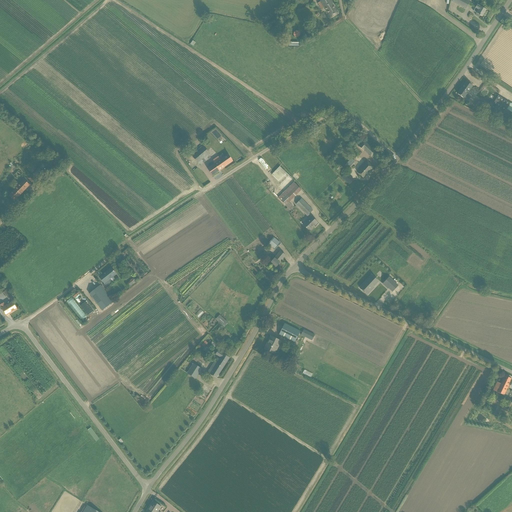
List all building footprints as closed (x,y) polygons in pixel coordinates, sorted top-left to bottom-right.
[(320,2),(317,3),(321,10),(324,8),(330,18),(332,16),(338,13),(334,7),(333,4),(332,4),(333,4),(331,0),(322,0),(320,2)] [(466,10),(467,8),(467,7),(470,1),(466,0),(452,0),(452,2),(466,10)] [(473,11),(476,13),(475,15),(476,16),(478,17),(479,17),(480,15),(482,17),(484,13),(484,12),(485,10),(486,10),(477,5),(473,11)] [(468,101),(470,98),(466,96),(473,86),(466,82),(457,94),(468,101)] [(495,106),(494,108),(478,100),(475,107),(492,117),(496,111),(508,119),(511,112),(511,104),(510,103),(510,104),(498,96),(493,104),(495,106)] [(363,151),(364,150),(365,151),(369,146),(364,141),(358,146),(363,151)] [(210,158),(206,154),(208,152),(203,146),(192,156),(200,166),(210,158)] [(45,159),(52,165),(57,159),(50,153),(45,159)] [(208,169),(212,176),(233,161),(228,155),(221,160),(208,169)] [(351,159),(345,166),(349,169),(355,162),(351,159)] [(361,170),(358,173),(363,178),(368,172),(369,173),(374,167),(367,161),(360,169),(361,170)] [(273,176),(280,183),(289,174),(281,167),(273,176)] [(52,172),(48,168),(42,175),(46,179),(52,172)] [(349,184),(354,180),(346,173),(342,177),(349,184)] [(29,185),(24,180),(9,196),(14,201),(29,185)] [(302,190),(294,182),(278,198),(289,210),(293,206),(289,202),(302,190)] [(313,210),(301,199),(296,204),(309,218),(303,225),(309,231),(314,226),(318,223),(309,214),(313,210)] [(275,249),(280,243),(273,238),(268,243),(275,249)] [(270,263),(272,265),(276,268),(280,263),(285,256),(282,252),(280,251),(270,263)] [(99,277),(102,281),(106,286),(111,283),(109,280),(116,275),(111,268),(99,277)] [(385,281),(388,278),(378,268),(375,271),(385,281)] [(378,281),(372,276),(360,288),(364,292),(371,285),(373,287),(378,281)] [(389,277),(383,283),(383,284),(386,281),(390,286),(388,288),(392,292),(398,286),(389,277)] [(89,294),(92,298),(102,310),(113,302),(103,289),(100,285),(89,294)] [(9,301),(13,298),(6,290),(3,292),(9,301)] [(81,317),(85,313),(69,295),(64,299),(81,317)] [(86,312),(92,307),(84,298),(78,303),(86,312)] [(0,305),(2,308),(3,311),(6,316),(17,309),(14,304),(13,302),(6,306),(4,303),(0,305)] [(216,319),(222,325),(226,321),(220,315),(216,319)] [(300,331),(289,326),(285,323),(279,335),(283,337),(295,343),(300,331)] [(312,340),(315,335),(304,329),(301,335),(312,340)] [(281,341),(275,338),(271,336),(269,340),(269,341),(265,349),(264,349),(269,351),(274,354),(281,341)] [(230,358),(225,355),(218,350),(216,354),(221,357),(217,363),(215,361),(207,372),(212,376),(216,378),(230,358)] [(193,363),(187,373),(196,379),(202,369),(193,363)] [(188,390),(193,382),(184,375),(178,383),(188,390)] [(508,385),(511,379),(505,376),(501,384),(497,382),(493,390),(504,395),(509,385),(508,385)] [(96,441),(99,439),(91,428),(87,430),(96,441)] [(147,511),(148,511),(157,511),(161,507),(157,504),(153,501),(147,511)]
